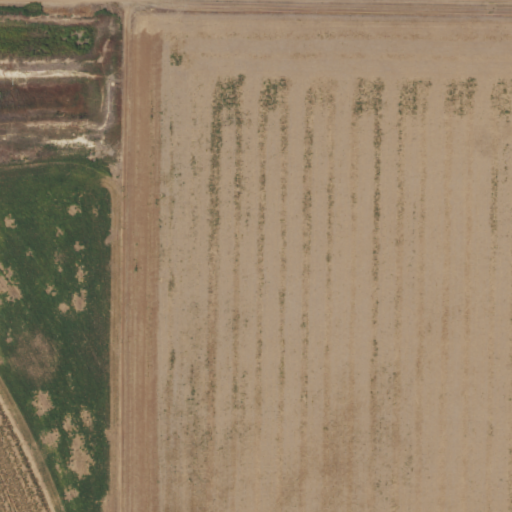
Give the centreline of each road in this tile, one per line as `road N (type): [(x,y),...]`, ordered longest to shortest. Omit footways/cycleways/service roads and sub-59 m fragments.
road 1 (residential): [(511,13),(125,18),(0,11)]
road 2 (residential): [(125,18),(116,511)]
